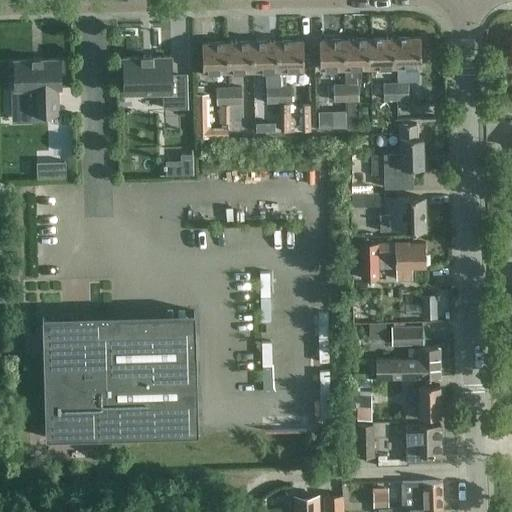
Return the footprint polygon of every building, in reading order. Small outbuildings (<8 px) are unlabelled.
[(395,65),(394,36),(369,37),(370,66),(395,65)] [(420,36),(394,36),(395,65),(421,65),(420,36)] [(370,66),(369,37),(344,38),(345,67),(370,66)] [(345,67),(344,38),(319,38),(319,67),(345,67)] [(303,39),(277,40),(278,69),(303,68),(303,39)] [(253,69),(252,40),(227,41),(228,70),(253,69)] [(278,85),(278,69),(277,40),(252,40),(253,69),(265,69),(265,85),(278,85)] [(228,70),(227,41),(202,42),(202,71),(228,70)] [(141,56),(123,56),(123,93),(162,92),(162,107),(187,106),(187,76),(171,76),(171,55),(152,55),(152,54),(141,54),(141,56)] [(61,88),(60,58),(42,58),(42,57),(32,57),(32,58),(14,59),(14,89),(32,88),(33,113),(58,112),(58,88),(61,88)] [(408,81),(395,82),(396,97),(408,97),(408,81)] [(396,97),(395,82),(382,82),(383,98),(396,97)] [(346,99),(346,83),(332,83),(333,99),(346,99)] [(358,83),(346,83),(346,99),(358,99),(358,83)] [(291,100),(291,84),(278,85),(278,101),(287,100),(291,100)] [(278,101),(278,85),(265,85),(266,101),(278,101)] [(229,102),(229,86),(216,86),(216,102),(229,102)] [(242,102),(241,86),(229,86),(229,102),(242,102)] [(208,127),(207,92),(195,93),(196,137),(209,136),(227,136),(227,126),(208,127)] [(279,130),(288,130),(287,100),(278,101),(279,130)] [(220,122),(230,122),(229,102),(219,102),(220,122)] [(266,121),(257,121),(257,131),(266,131),(266,121)] [(416,136),(416,122),(399,122),(400,152),(384,152),(371,153),(372,173),(385,173),(385,186),(412,185),(412,166),(423,166),(422,136),(416,136)] [(511,156),(502,157),(503,161),(503,173),(511,173),(511,156)] [(37,177),(66,176),(65,160),(64,160),(64,162),(52,162),(52,163),(36,163),(37,175),(37,177)] [(352,204),(379,203),(379,191),(351,192),(352,204)] [(386,212),(379,213),(380,230),(424,229),(423,196),(385,196),(386,212)] [(408,241),(408,240),(378,241),(362,241),(363,277),(379,277),(379,267),(395,266),(396,278),(412,278),(411,266),(425,265),(425,241),(408,241)] [(318,283),(318,258),(308,258),(308,283),(318,283)] [(423,317),(436,317),(435,293),(422,294),(423,317)] [(198,432),(195,330),(95,333),(95,323),(42,315),(45,437),(198,432)] [(391,325),(392,342),(422,341),(422,325),(391,325)] [(408,356),(375,357),(375,376),(439,375),(438,345),(408,346),(408,356)] [(418,386),(404,387),(405,416),(419,415),(440,414),(439,384),(418,384),(418,386)] [(371,399),(357,399),(357,419),(371,419),(371,399)] [(440,422),(405,423),(406,460),(430,459),(430,452),(441,452),(440,422)] [(373,424),(357,424),(358,455),(373,455),(373,424)] [(402,507),(441,507),(441,479),(422,479),(422,480),(401,480),(402,507)] [(325,511),(342,511),(342,493),(325,494),(325,511)] [(374,493),(374,507),(377,507),(386,507),(386,493),(374,493)] [(318,511),(318,494),(294,495),(294,511),(318,511)]
